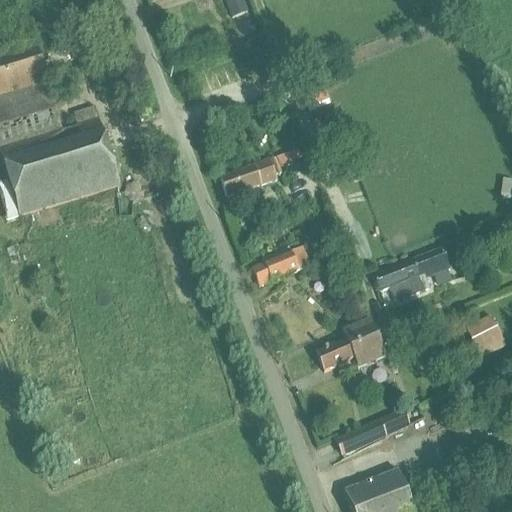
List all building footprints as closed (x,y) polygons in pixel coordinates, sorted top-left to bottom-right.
[(46,0),(50,10),(63,5),(77,45),(94,38),(78,0),(46,0)] [(241,0),(222,0),(231,20),(246,14),(241,0)] [(0,169),(5,185),(0,186),(0,205),(6,223),(119,189),(93,110),(72,117),(75,128),(61,132),(34,45),(0,55),(0,169)] [(299,151),(219,180),(226,200),(276,182),(275,177),(281,175),(278,167),(302,159),(299,151)] [(511,182),(502,181),(499,200),(511,202),(511,182)] [(15,247),(4,250),(10,268),(21,265),(15,247)] [(262,265),(250,270),(258,290),(310,268),(302,249),(289,254),(287,249),(261,261),(262,265)] [(441,252),(372,278),(378,295),(389,291),(394,305),(429,291),(425,282),(449,272),(441,252)] [(438,307),(415,316),(420,328),(443,318),(438,307)] [(489,318),(463,331),(479,361),(505,348),(489,318)] [(344,343),(314,356),(322,375),(353,362),(357,371),(385,359),(369,323),(341,336),(344,343)] [(441,323),(423,330),(427,340),(446,333),(441,323)] [(401,413),(334,443),(340,459),(408,428),(401,413)] [(412,511),(397,474),(343,495),(349,511),(412,511)]
